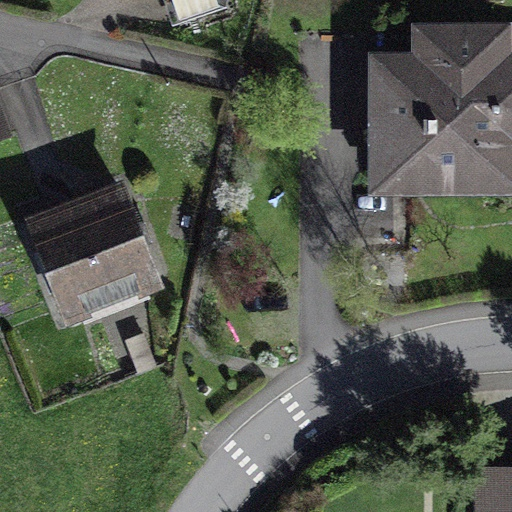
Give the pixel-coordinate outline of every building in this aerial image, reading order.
[(172,0),(180,25),(239,4),(237,0),(172,0)] [(511,27),(412,27),(412,55),(368,56),(370,201),(511,200),(511,27)] [(0,105),(0,144),(14,140),(0,105)] [(124,185),(28,224),(67,330),(166,294),(124,185)] [(511,511),(511,470),(474,471),(474,511),(511,511)]
